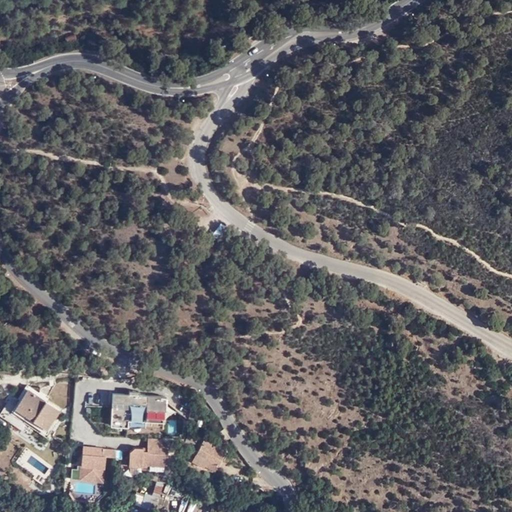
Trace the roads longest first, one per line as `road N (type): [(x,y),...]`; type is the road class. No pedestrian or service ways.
road 1 (unclassified): [(232,74),(235,93),(199,156),(221,206),(302,255),(414,289),(511,344)]
road 2 (residential): [(0,245),(24,278),(89,334),(206,387),(290,511)]
road 3 (tertiary): [(413,0),(356,28),(284,40),(232,74)]
road 4 (tertiary): [(232,74),(175,87),(93,62),(42,68)]
